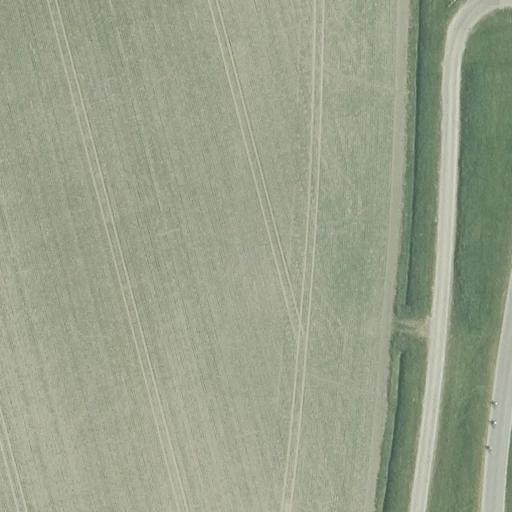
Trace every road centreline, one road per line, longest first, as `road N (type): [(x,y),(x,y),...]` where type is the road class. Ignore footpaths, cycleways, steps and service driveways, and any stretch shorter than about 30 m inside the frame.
road 1 (unclassified): [(415,511),(439,328),(452,33),(485,0)]
road 2 (unclassified): [(494,511),(511,328)]
